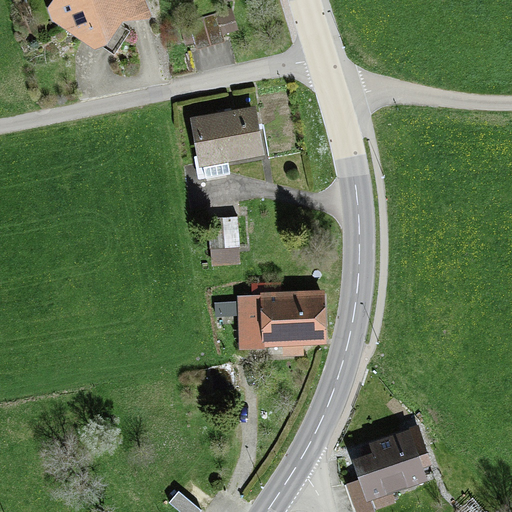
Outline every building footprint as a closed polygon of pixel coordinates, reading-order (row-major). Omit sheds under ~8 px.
[(68,24),(86,36),(90,29),(105,39),(129,5),(121,0),(59,0),(59,1),(68,24)] [(196,50),(225,41),(217,13),(188,21),(196,50)] [(252,109),(194,120),(205,177),(230,172),(227,158),(259,152),(252,109)] [(238,261),(237,246),(240,246),(237,216),(207,218),(209,248),(212,248),(213,263),(238,261)] [(283,341),(283,345),(293,353),(302,352),(301,340),(323,339),(321,293),(241,296),(242,347),(266,345),(266,342),(283,341)] [(418,431),(363,450),(366,458),(358,460),(364,478),(348,483),(358,511),(363,511),(375,508),(370,493),(433,472),(418,431)] [(169,502),(181,511),(199,511),(202,510),(179,491),(169,502)]
